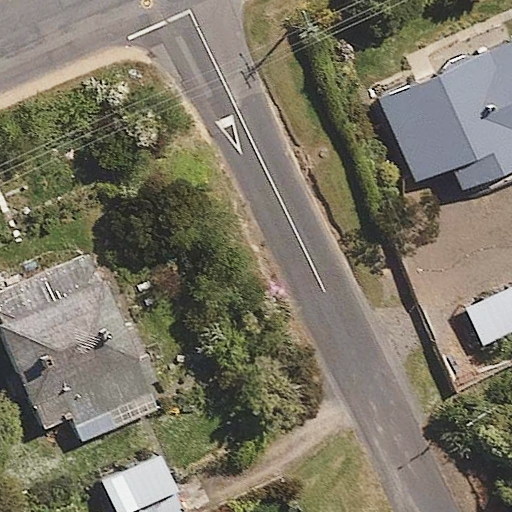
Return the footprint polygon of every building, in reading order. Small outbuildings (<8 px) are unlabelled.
[(435,165),(451,202),(491,185),(511,175),(511,52),(504,35),(371,92),(407,178),(435,165)] [(436,253),(420,224),(387,243),(403,271),(436,253)] [(152,404),(82,249),(0,286),(0,347),(35,425),(63,412),(75,438),(152,404)] [(511,279),(459,306),(477,342),(511,325),(511,279)] [(115,511),(169,488),(154,454),(97,480),(111,511),(115,511)]
